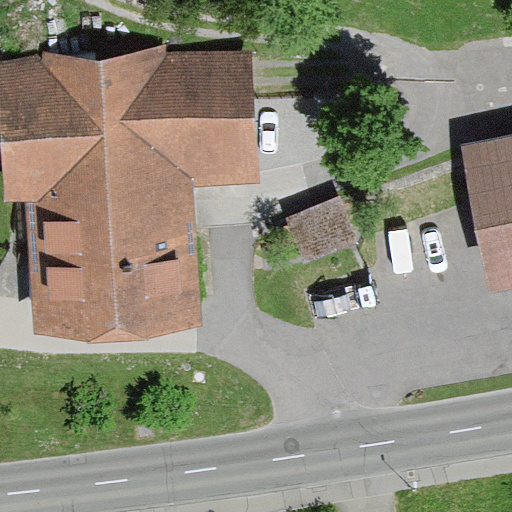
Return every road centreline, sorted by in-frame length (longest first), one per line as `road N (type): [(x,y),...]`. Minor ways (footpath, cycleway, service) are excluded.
road 1 (primary): [(0,495),(354,447)]
road 2 (primary): [(354,447),(511,420)]
